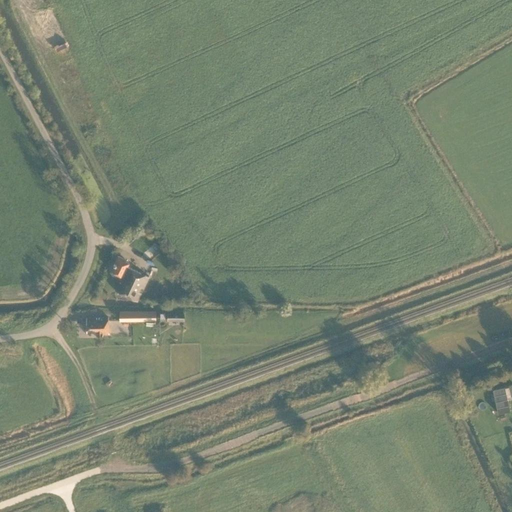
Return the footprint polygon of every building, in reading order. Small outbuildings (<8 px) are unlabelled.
[(147,226),(143,230),(148,235),(153,231),(147,226)] [(159,243),(149,251),(153,256),(163,248),(159,243)] [(115,291),(137,302),(148,279),(126,268),(128,263),(116,257),(112,265),(115,267),(111,273),(121,278),(115,291)] [(156,321),(156,311),(120,311),(120,321),(156,321)] [(108,332),(107,317),(85,317),(86,331),(96,331),(96,334),(103,334),(102,332),(108,332)] [(511,376),(510,370),(457,389),(476,432),(511,418),(511,376)]
